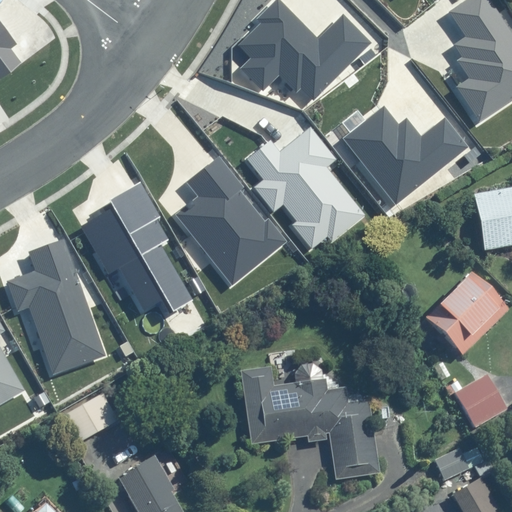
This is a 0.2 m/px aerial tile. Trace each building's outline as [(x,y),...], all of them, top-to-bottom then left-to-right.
[(370,43),(343,15),(319,39),(281,0),(275,0),(256,19),(260,23),(238,44),(251,58),(242,67),(263,89),(280,73),(296,90),(301,85),(314,98),(370,43)] [(511,101),(511,32),(490,0),(467,0),(449,12),(466,37),(455,45),(464,58),(459,61),(470,78),(457,87),(481,122),(511,101)] [(0,79),(22,63),(11,48),(16,44),(0,21),(0,79)] [(343,138),(395,204),(468,147),(446,118),(421,137),(407,119),(398,126),(383,107),(343,138)] [(337,159),(311,127),(280,152),(271,140),(247,159),(264,180),(255,188),(274,212),(284,204),(298,221),(293,225),(313,249),(329,236),(333,240),(363,215),(325,168),(337,159)] [(218,158),(187,183),(198,196),(176,215),(233,284),(285,242),(268,221),(265,223),(238,191),(242,187),(218,158)] [(160,216),(140,183),(112,199),(117,208),(83,227),(109,272),(120,266),(144,308),(164,296),(173,313),(193,301),(160,245),(169,240),(157,218),(160,216)] [(511,244),(511,187),(475,194),(485,249),(511,244)] [(104,355),(63,239),(27,252),(34,271),(7,281),(18,311),(31,307),(54,372),(104,355)] [(425,317),(462,354),(509,309),(472,272),(425,317)] [(0,333),(4,331),(0,323),(0,405),(26,390),(0,346),(0,333)] [(243,372),(253,442),(309,434),(311,441),(327,439),(326,433),(329,433),(336,479),(380,473),(370,402),(346,405),(343,390),(327,392),(325,380),(272,388),(270,368),(243,372)] [(456,393),(476,428),(507,410),(488,375),(456,393)] [(103,393),(64,416),(79,442),(118,419),(103,393)] [(436,459),(445,479),(469,469),(459,449),(436,459)] [(118,478),(138,511),(183,511),(171,491),(174,489),(155,456),(118,478)] [(457,495),(467,511),(495,511),(494,509),(501,506),(485,479),(457,495)] [(38,511),(56,511),(48,503),(38,511)]
